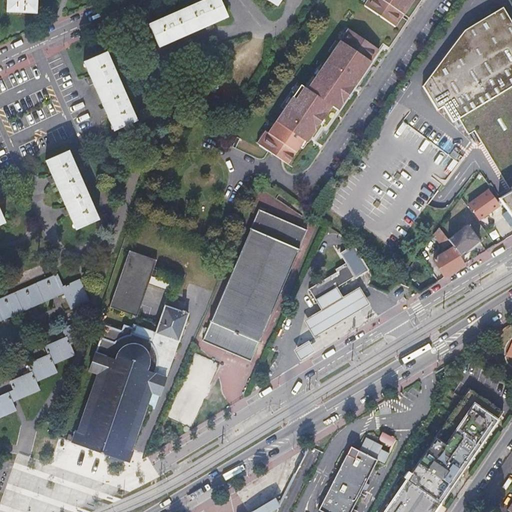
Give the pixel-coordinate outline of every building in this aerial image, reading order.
[(7,0),(7,11),(35,13),(35,0),(7,0)] [(204,26),(205,28),(214,27),(211,23),(227,16),(219,0),(201,0),(148,24),(157,47),(173,40),(174,42),(182,41),(180,36),(204,26)] [(367,0),(366,3),(364,6),(394,27),(412,0),(367,0)] [(511,190),(498,198),(511,217),(511,16),(505,4),(467,27),(422,90),(433,107),(443,102),(458,127),(468,122),(483,147),(487,145),(511,188),(511,190)] [(267,134),(258,146),(277,159),(285,164),(298,146),(301,149),(306,142),(309,137),(318,124),(321,120),(330,106),(336,110),(345,98),(349,93),(378,51),(347,30),(345,33),(340,40),(318,72),(315,76),(314,78),(317,81),(309,93),(305,90),(303,88),(295,100),(291,98),(290,100),(287,104),(267,134)] [(102,118),(106,116),(112,131),(134,122),(106,53),(83,62),(89,77),(86,79),(89,86),(93,85),(103,109),(99,111),(102,118)] [(314,78),(305,90),(309,93),(317,81),(314,78)] [(299,86),(291,98),(295,100),(303,88),(299,86)] [(255,144),(258,146),(267,134),(264,132),(255,144)] [(96,220),(68,151),(44,160),(51,176),(47,177),(50,184),(54,183),(64,207),(61,208),(64,215),(68,214),(74,229),(96,220)] [(478,190),(471,184),(462,197),(465,201),(478,190)] [(498,205),(489,191),(471,204),(480,218),(498,205)] [(202,343),(250,364),(305,232),(258,211),(202,343)] [(467,226),(449,240),(461,255),(479,242),(467,226)] [(444,248),(450,243),(441,231),(435,235),(444,248)] [(453,247),(434,259),(444,276),(464,264),(453,247)] [(132,317),(152,261),(127,253),(108,309),(132,317)] [(155,262),(152,261),(132,317),(136,318),(155,262)] [(294,352),(298,361),(314,352),(308,342),(369,305),(344,262),(335,268),(336,273),(308,289),(320,310),(302,320),(310,335),(303,339),(305,344),(294,352)] [(0,320),(7,317),(7,313),(11,312),(13,314),(28,308),(29,304),(33,302),(36,305),(50,299),(50,294),(54,293),(57,295),(63,293),(65,295),(68,294),(70,298),(67,302),(70,309),(88,302),(79,281),(62,287),(57,275),(0,299),(0,320)] [(75,430),(70,443),(127,462),(132,450),(130,449),(150,393),(159,395),(188,314),(185,314),(185,311),(182,310),(181,311),(164,306),(155,333),(133,326),(131,328),(123,326),(121,331),(104,326),(88,370),(97,373),(77,430),(75,430)] [(12,391),(16,400),(38,390),(34,381),(55,373),(52,365),(73,356),(69,344),(78,341),(71,325),(62,329),(66,338),(58,341),(58,344),(54,346),(51,344),(44,347),(48,355),(41,358),(40,361),(36,363),(34,361),(26,365),(30,374),(24,376),(24,379),(18,382),(16,380),(9,383),(12,391)] [(195,353),(168,417),(191,427),(218,363),(195,353)] [(406,480),(440,503),(502,413),(485,401),(468,389),(410,474),(407,472),(403,477),(406,480)] [(7,393),(11,402),(16,400),(12,391),(7,393)] [(0,417),(15,411),(11,402),(7,393),(0,396),(0,417)] [(374,440),(389,447),(393,438),(379,431),(374,440)] [(364,437),(357,451),(376,460),(383,464),(388,453),(379,449),(381,446),(364,437)] [(364,483),(376,460),(357,451),(349,446),(317,510),(321,511),(353,511),(354,510),(351,509),(357,496),(361,498),(364,492),(368,485),(364,483)] [(433,511),(440,503),(406,480),(384,511),(433,511)] [(275,511),(278,507),(272,498),(250,511),(275,511)]
